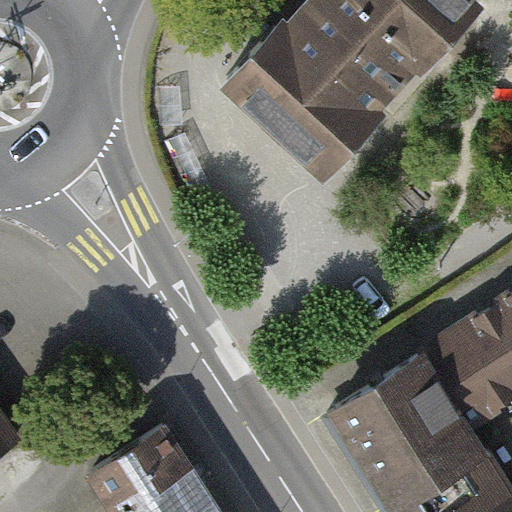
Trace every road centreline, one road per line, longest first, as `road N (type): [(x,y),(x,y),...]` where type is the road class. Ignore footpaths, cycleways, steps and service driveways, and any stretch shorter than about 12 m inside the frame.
road 1 (tertiary): [(62,145),(303,511)]
road 2 (primary): [(62,145),(89,93),(78,36),(60,13)]
